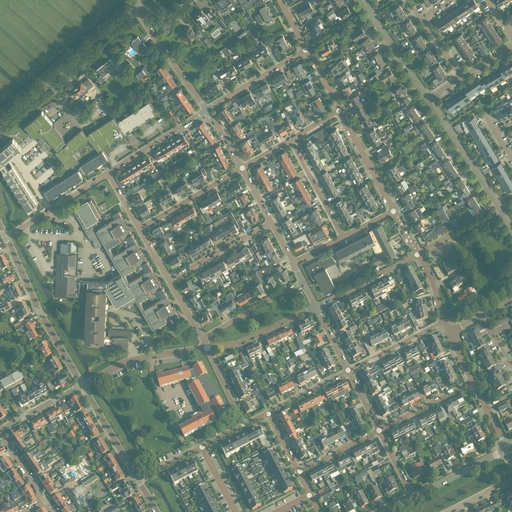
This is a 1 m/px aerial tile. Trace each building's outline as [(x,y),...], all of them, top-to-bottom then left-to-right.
[(222,14),(229,8),(222,0),(214,0),(218,4),(216,6),(222,14)] [(246,0),(240,0),(240,1),(246,8),(256,0),(250,0),(248,2),(247,1),(246,0)] [(255,17),(254,17),(257,22),(258,22),(258,23),(260,22),(265,20),(266,22),(273,18),(268,8),(268,9),(263,1),(260,3),(259,0),(255,3),(260,12),(256,14),(256,15),(254,16),(255,17)] [(344,2),(342,0),(334,0),(332,2),(334,6),(333,6),(334,8),(344,2)] [(473,9),(478,6),(473,0),(470,0),(468,1),(473,9)] [(468,1),(463,4),(469,12),(470,13),(474,10),(473,9),(468,1)] [(308,2),(298,8),(301,14),(312,8),(308,2)] [(463,4),(459,7),(464,15),(469,12),(463,4)] [(395,15),(403,10),(399,5),(395,8),(394,7),(391,9),(395,15)] [(347,7),(338,13),(339,15),(340,15),(343,18),(351,12),(347,7)] [(464,15),(459,7),(454,11),(460,18),(464,15)] [(202,10),(201,10),(200,12),(199,12),(198,13),(195,15),(196,15),(204,25),(210,20),(208,18),(209,17),(210,18),(214,14),(209,9),(205,12),(204,13),(202,10)] [(403,10),(395,15),(397,18),(394,20),(396,23),(396,22),(398,24),(403,20),(402,18),(406,15),(403,10)] [(460,18),(454,11),(450,14),(455,21),(460,18)] [(450,14),(446,16),(451,24),(455,21),(450,14)] [(446,16),(441,19),(446,27),(451,24),(446,16)] [(482,27),(489,22),(486,17),(478,22),(482,27)] [(317,18),(306,24),(308,27),(310,27),(313,33),(312,34),(314,38),(325,32),(322,28),(321,29),(317,23),(319,22),(317,18)] [(446,27),(441,19),(437,23),(438,24),(434,26),(438,32),(441,30),(442,30),(446,27)] [(403,20),(398,24),(403,32),(413,25),(409,20),(405,23),(403,20)] [(492,26),(489,22),(482,27),(485,31),(492,26)] [(416,30),(413,25),(403,32),(405,30),(408,35),(405,37),(407,39),(414,35),(412,33),(416,30)] [(492,26),(485,31),(488,36),(495,31),(492,26)] [(184,35),(183,37),(189,42),(192,38),(193,38),(197,33),(200,36),(202,34),(197,29),(195,31),(189,27),(183,34),(184,35)] [(361,28),(351,35),(355,40),(359,38),(360,39),(366,35),(361,28)] [(498,35),(495,31),(488,36),(491,40),(498,35)] [(339,32),(333,36),(335,39),(338,37),(341,41),(344,39),(339,32)] [(456,44),(464,38),(461,34),(453,39),(456,44)] [(414,35),(407,39),(409,42),(413,47),(423,40),(419,35),(415,37),(414,35)] [(502,40),(498,35),(491,40),(494,45),(502,40)] [(130,40),(127,42),(132,47),(133,46),(138,53),(144,49),(143,48),(146,45),(137,36),(131,41),(130,40)] [(283,48),(274,53),(275,56),(283,52),(289,48),(283,36),(278,39),(283,48)] [(363,48),(371,42),(368,37),(362,41),(361,39),(356,42),(357,45),(360,43),(363,48)] [(206,38),(203,40),(209,48),(212,46),(206,38)] [(267,41),(266,38),(260,41),(264,47),(260,49),(264,56),(265,56),(267,55),(267,54),(270,53),(269,51),(272,49),(269,44),(267,41)] [(464,38),(456,44),(459,48),(467,43),(464,38)] [(328,45),(320,49),(323,55),(335,49),(332,45),(335,44),(333,40),(329,43),(330,44),(328,45)] [(423,40),(413,47),(416,51),(418,54),(423,50),(422,47),(426,44),(423,40)] [(371,42),(363,48),(366,52),(363,53),(365,56),(370,53),(369,50),(374,47),(371,42)] [(470,47),(467,43),(459,48),(462,52),(470,47)] [(346,44),(339,47),(342,53),(349,49),(346,44)] [(479,48),(478,48),(484,57),(487,55),(481,46),(479,48)] [(470,47),(462,52),(466,57),(473,52),(470,47)] [(264,56),(260,49),(254,52),(259,60),(259,59),(259,60),(262,58),(264,56)] [(423,50),(418,54),(417,55),(418,57),(419,56),(420,58),(422,58),(424,57),(425,59),(433,54),(429,49),(425,52),(423,50)] [(374,62),(381,58),(378,52),(374,55),(372,52),(365,57),(369,62),(372,60),(374,62)] [(473,52),(466,57),(469,62),(477,56),(473,52)] [(433,54),(425,59),(428,64),(426,66),(427,69),(428,69),(434,65),(432,62),(436,59),(433,54)] [(243,59),(247,66),(248,67),(250,65),(252,63),(248,56),(243,59)] [(103,63),(109,70),(114,66),(118,71),(123,66),(119,62),(116,65),(110,58),(103,63)] [(337,60),(329,65),(334,75),(338,72),(339,72),(348,65),(345,58),(343,60),(341,58),(338,61),(337,60)] [(381,58),(374,62),(376,66),(373,68),(376,73),(383,69),(381,66),(385,63),(381,58)] [(247,66),(243,59),(237,63),(241,70),(242,70),(245,68),(247,66)] [(109,70),(103,63),(103,64),(103,63),(96,69),(97,69),(95,70),(100,75),(97,78),(101,82),(105,79),(103,76),(109,71),(109,70)] [(293,67),(295,70),(297,73),(303,69),(300,63),(293,67)] [(159,74),(166,69),(162,64),(156,69),(159,74)] [(225,70),(229,77),(230,76),(230,77),(233,75),(232,75),(235,73),(235,74),(238,72),(233,65),(231,66),(229,64),(226,66),(228,68),(225,70)] [(428,69),(427,69),(426,70),(428,73),(430,72),(433,73),(434,72),(435,74),(443,69),(439,64),(435,67),(434,65),(428,69)] [(510,75),(504,66),(499,69),(500,71),(504,78),(510,75)] [(142,69),(136,74),(139,79),(146,74),(142,69)] [(169,74),(166,69),(159,74),(162,79),(163,79),(169,74)] [(303,69),(297,73),(298,75),(300,78),(306,75),(303,69)] [(381,70),(375,75),(378,79),(382,76),(385,81),(387,80),(388,80),(389,82),(395,78),(393,76),(394,75),(390,69),(383,73),(381,70)] [(443,69),(435,74),(437,77),(432,80),(434,82),(435,85),(443,79),(442,77),(446,74),(443,69)] [(227,79),(227,78),(229,77),(225,70),(220,73),(223,78),(224,80),(225,80),(227,79)] [(500,71),(495,74),(501,83),(506,80),(504,78),(500,71)] [(283,73),(277,76),(281,83),(287,79),(289,83),(292,82),(290,79),(291,79),(289,77),(287,74),(285,75),(283,73)] [(346,73),(336,79),(339,84),(352,77),(351,74),(347,76),(346,73)] [(163,79),(162,79),(161,80),(162,83),(164,81),(166,84),(173,79),(169,74),(163,79)] [(501,83),(495,74),(490,77),(496,86),(501,83)] [(281,83),(277,76),(272,79),(276,86),(281,83)] [(496,86),(490,77),(485,79),(487,83),(485,85),(489,91),(492,90),(491,88),(496,86)] [(84,81),(90,88),(93,85),(88,79),(84,81)] [(176,84),(173,79),(166,84),(168,87),(166,88),(168,91),(171,90),(170,88),(176,84)] [(478,79),(473,83),(479,91),(484,88),(487,93),(489,91),(485,85),(483,86),(478,79)] [(299,94),(313,86),(309,80),(303,84),(305,87),(295,92),(296,95),(299,94)] [(75,87),(83,96),(85,94),(82,91),(83,91),(82,90),(86,88),(81,82),(75,87)] [(216,83),(205,90),(208,96),(219,90),(216,83)] [(267,83),(261,86),(265,93),(270,89),(267,83)] [(349,86),(342,90),(345,95),(358,88),(355,83),(349,86)] [(479,91),(473,83),(469,86),(474,95),(479,91)] [(265,93),(261,86),(255,90),(259,96),(262,94),(266,100),(270,97),(268,94),(266,95),(265,93)] [(313,86),(299,94),(300,96),(307,92),(309,96),(316,92),(313,86)] [(398,98),(407,92),(405,90),(406,89),(404,88),(403,89),(401,86),(393,91),(398,98)] [(474,95),(469,86),(464,89),(465,92),(465,91),(469,98),(470,98),(474,95)] [(83,96),(75,87),(69,91),(74,97),(78,95),(79,94),(81,97),(83,96)] [(291,91),(293,90),(291,87),(290,88),(287,89),(286,90),(287,93),(291,99),(294,97),(294,96),(291,91)] [(177,99),(183,94),(180,89),(174,93),(169,96),(171,98),(175,96),(177,99)] [(356,109),(363,106),(365,104),(364,101),(361,102),(357,94),(359,93),(358,91),(351,94),(353,97),(348,100),(351,106),(353,104),(356,109)] [(465,92),(460,95),(466,103),(471,100),(470,98),(469,98),(465,91),(465,92)] [(407,92),(398,98),(403,105),(410,100),(408,97),(410,96),(409,94),(408,95),(407,92)] [(250,93),(244,96),(251,106),(256,103),(255,102),(254,99),(250,93)] [(183,94),(177,99),(180,103),(178,105),(173,108),(174,108),(187,99),(183,94)] [(460,95),(456,98),(461,107),(466,103),(460,95)] [(244,96),(238,100),(242,106),(244,109),(247,107),(249,110),(252,108),(251,106),(244,96)] [(310,110),(322,103),(319,97),(312,101),(310,102),(312,105),(308,107),(309,110),(310,110)] [(456,98),(451,101),(457,110),(461,107),(456,98)] [(190,104),(187,99),(174,108),(174,109),(176,108),(177,108),(181,105),(184,108),(190,104)] [(39,137),(40,139),(44,143),(50,148),(53,146),(56,149),(57,150),(55,152),(69,167),(70,166),(73,168),(78,164),(77,162),(76,161),(77,160),(78,160),(72,153),(89,139),(99,151),(99,150),(101,149),(101,150),(106,146),(107,147),(110,145),(110,144),(115,141),(122,137),(122,136),(127,133),(130,132),(130,131),(134,128),(134,129),(139,126),(139,125),(146,120),(147,121),(152,117),(155,114),(152,109),(154,109),(149,101),(118,122),(114,117),(109,120),(102,124),(102,125),(97,128),(97,127),(94,130),(89,134),(87,136),(82,130),(77,134),(77,133),(70,138),(71,139),(66,143),(65,141),(63,139),(63,138),(54,128),(52,125),(51,126),(50,125),(53,123),(42,111),(25,125),(36,137),(38,136),(39,137)] [(86,101),(79,107),(81,110),(89,104),(86,101)] [(457,110),(451,101),(446,105),(452,113),(457,110)] [(271,103),(263,108),(266,112),(274,108),(271,103)] [(310,110),(309,110),(304,113),(307,119),(312,116),(310,113),(313,111),(315,114),(325,109),(322,103),(310,110)] [(502,103),(497,105),(504,118),(506,116),(506,115),(508,114),(504,105),(502,103)] [(190,104),(184,108),(187,113),(194,109),(190,104)] [(409,116),(418,111),(414,105),(404,111),(405,113),(407,113),(409,116)] [(504,118),(497,105),(492,108),(493,110),(498,119),(500,118),(501,119),(504,118)] [(356,109),(353,110),(357,116),(359,115),(361,117),(368,114),(363,106),(356,109)] [(226,107),(219,112),(223,117),(232,111),(234,110),(232,108),(232,107),(228,110),(226,107)] [(295,112),(292,114),(298,125),(304,121),(298,110),(296,108),(294,109),(294,110),(295,112)] [(289,121),(291,125),(293,123),(285,110),(283,111),(283,112),(288,120),(285,121),(284,120),(281,121),(282,122),(279,124),(281,126),(283,125),(289,121)] [(232,111),(223,117),(225,120),(224,120),(226,123),(226,122),(227,122),(233,118),(234,120),(236,118),(235,116),(236,116),(233,113),(232,111)] [(418,111),(409,116),(412,120),(411,121),(412,123),(421,116),(418,111)] [(368,114),(361,117),(362,119),(359,121),(363,127),(365,125),(367,128),(375,123),(376,123),(377,122),(376,120),(372,122),(368,114)] [(469,131),(479,125),(474,116),(464,122),(469,131)] [(272,119),(269,120),(273,127),(277,133),(280,131),(278,128),(276,125),(272,119)] [(293,128),(291,125),(289,121),(283,125),(287,131),(293,128)] [(200,131),(206,127),(203,122),(191,130),(193,132),(198,128),(200,131)] [(234,133),(240,129),(239,127),(241,126),(238,122),(237,123),(230,127),(234,133)] [(418,127),(416,128),(419,133),(421,135),(423,133),(430,129),(428,126),(429,126),(428,123),(427,124),(425,122),(418,127)] [(283,125),(281,126),(278,128),(280,131),(282,135),(287,131),(283,125)] [(479,125),(469,131),(474,139),(484,133),(479,125)] [(206,127),(200,131),(202,134),(196,138),(197,139),(209,131),(206,127)] [(334,130),(328,133),(331,139),(340,134),(340,133),(339,134),(338,132),(339,132),(337,128),(336,129),(334,130)] [(240,129),(234,133),(237,138),(244,134),(240,129)] [(267,134),(271,141),(276,138),(271,129),(268,132),(269,133),(267,134)] [(369,139),(381,133),(379,130),(376,132),(374,129),(366,133),(369,139)] [(435,136),(430,129),(423,133),(428,140),(435,136)] [(209,131),(197,139),(198,141),(204,137),(206,140),(213,135),(209,131)] [(381,133),(369,139),(373,145),(380,141),(378,138),(386,134),(385,131),(381,133)] [(489,141),(484,133),(474,139),(479,147),(489,141)] [(271,141),(267,134),(261,138),(265,144),(271,141)] [(342,137),(340,134),(331,139),(334,144),(342,140),(341,138),(342,137)] [(183,135),(178,138),(182,145),(184,148),(189,145),(187,142),(183,135)] [(213,135),(206,140),(208,142),(206,144),(204,146),(206,149),(208,148),(207,146),(216,140),(213,135)] [(178,138),(173,142),(179,151),(181,149),(180,147),(182,145),(178,138)] [(13,139),(0,149),(0,164),(0,165),(4,170),(2,171),(29,213),(39,206),(24,183),(26,182),(15,163),(8,167),(4,161),(20,147),(13,139)] [(308,152),(314,148),(311,143),(312,142),(311,139),(305,143),(304,143),(306,146),(305,146),(308,152)] [(243,149),(250,146),(247,140),(240,144),(243,149)] [(342,140),(334,144),(332,145),(333,146),(333,147),(335,146),(337,149),(345,145),(342,140)] [(430,146),(427,147),(432,154),(435,152),(441,148),(437,141),(430,145),(431,145),(430,146)] [(489,141),(479,147),(484,156),(494,150),(489,141)] [(179,151),(173,142),(168,145),(173,152),(176,150),(177,152),(179,151)] [(386,142),(384,143),(385,145),(382,147),(384,151),(377,154),(381,161),(388,158),(389,158),(392,156),(389,149),(391,148),(388,143),(387,144),(386,142)] [(173,152),(168,145),(163,148),(169,157),(171,155),(170,153),(173,152)] [(215,154),(222,150),(219,145),(213,148),(212,147),(206,150),(208,153),(213,150),(215,154)] [(345,145),(337,149),(340,155),(337,156),(334,158),(336,160),(339,159),(349,153),(345,145)] [(253,151),(250,146),(243,149),(247,155),(253,151)] [(169,157),(163,148),(159,151),(163,158),(166,156),(167,158),(169,157)] [(316,152),(314,148),(308,152),(311,157),(323,151),(322,149),(316,152)] [(446,155),(441,148),(435,152),(439,159),(446,155)] [(326,149),(323,151),(311,157),(314,163),(321,159),(319,157),(324,154),(324,153),(327,151),(326,149)] [(222,150),(215,154),(216,156),(210,159),(212,161),(224,155),(222,150)] [(494,150),(484,156),(489,164),(499,158),(494,150)] [(79,169),(44,192),(49,200),(82,178),(80,175),(84,173),(85,174),(107,160),(102,151),(78,167),(79,169)] [(163,158),(159,151),(153,154),(158,161),(163,158)] [(281,160),(288,156),(285,151),(278,155),(281,160)] [(351,156),(349,153),(339,159),(340,162),(343,160),(346,166),(354,162),(351,156)] [(227,160),(224,155),(212,161),(213,163),(218,160),(220,164),(227,160)] [(291,162),(288,156),(281,160),(284,166),(291,162)] [(143,160),(149,169),(152,167),(153,169),(156,167),(156,166),(155,166),(154,166),(156,165),(154,163),(153,164),(153,163),(152,163),(148,157),(143,160)] [(277,166),(275,163),(273,159),(267,162),(270,167),(271,169),(274,168),(277,166)] [(323,165),(321,159),(314,163),(317,169),(318,168),(320,170),(333,163),(332,162),(327,164),(327,163),(323,165)] [(441,164),(438,166),(442,171),(443,170),(444,172),(453,166),(449,159),(442,163),(442,164),(441,164)] [(149,169),(143,160),(139,163),(143,170),(144,172),(149,169)] [(227,160),(220,164),(216,166),(217,168),(216,168),(218,171),(222,168),(222,169),(229,165),(227,160)] [(291,162),(284,166),(287,171),(294,167),(291,162)] [(354,162),(346,166),(349,171),(357,167),(354,162)] [(496,176),(506,170),(501,162),(491,167),(496,176)] [(143,170),(139,163),(134,166),(138,173),(143,170)] [(333,163),(320,170),(321,173),(320,174),(323,180),(330,176),(329,176),(333,174),(331,172),(328,174),(327,170),(335,166),(333,163)] [(264,171),(261,165),(254,169),(257,175),(264,171)] [(389,175),(403,167),(402,165),(397,167),(395,165),(386,170),(389,175)] [(138,173),(134,166),(128,169),(133,176),(134,179),(140,175),(138,173)] [(453,166),(444,172),(448,179),(450,178),(451,177),(451,178),(458,174),(453,166)] [(196,167),(193,169),(195,172),(196,174),(200,182),(206,178),(204,176),(207,174),(203,168),(200,169),(201,171),(199,173),(196,167)] [(287,171),(290,177),(286,179),(287,181),(295,177),(294,174),(297,173),(294,167),(287,171)] [(360,173),(357,167),(349,171),(352,177),(360,173)] [(403,167),(389,175),(393,183),(398,180),(397,177),(401,175),(399,172),(405,169),(403,167)] [(211,168),(206,170),(211,179),(215,177),(211,170),(212,170),(211,168)] [(128,169),(124,172),(128,179),(133,176),(128,169)] [(264,171),(257,175),(260,180),(267,176),(265,173),(267,172),(265,170),(264,171)] [(506,170),(496,176),(501,184),(511,178),(506,170)] [(128,179),(124,172),(119,175),(120,177),(116,179),(122,187),(125,185),(124,182),(128,179)] [(190,176),(187,177),(191,184),(193,182),(195,185),(200,182),(196,174),(195,172),(189,175),(190,176)] [(360,173),(352,177),(357,185),(362,182),(361,179),(363,178),(360,173)] [(270,181),(267,176),(260,180),(263,185),(270,181)] [(330,176),(323,180),(326,185),(332,181),(330,176)] [(180,184),(185,191),(190,188),(188,185),(191,184),(187,177),(184,179),(185,181),(180,184)] [(297,180),(295,177),(287,181),(289,184),(293,182),(295,187),(303,183),(300,178),(297,180)] [(456,191),(465,185),(461,178),(454,182),(457,187),(454,188),(456,191)] [(511,189),(511,179),(511,178),(501,184),(506,193),(511,189)] [(408,190),(416,186),(414,184),(408,187),(405,180),(401,182),(401,181),(394,185),(398,193),(405,189),(407,188),(408,190)] [(172,182),(169,183),(175,193),(177,192),(179,195),(185,191),(180,184),(178,181),(176,183),(178,185),(175,187),(172,182)] [(233,193),(242,188),(237,181),(232,183),(234,186),(230,188),(233,193)] [(270,181),(263,185),(266,191),(269,189),(271,192),(278,188),(276,185),(273,187),(270,181)] [(332,181),(326,185),(329,190),(335,187),(332,181)] [(362,182),(357,185),(361,193),(369,189),(366,184),(364,185),(362,182)] [(167,188),(162,191),(168,201),(174,198),(172,195),(175,193),(169,183),(166,185),(167,188)] [(305,189),(303,183),(295,187),(298,193),(305,189)] [(416,186),(408,190),(410,192),(409,193),(401,197),(404,203),(415,197),(412,192),(417,189),(419,187),(418,185),(416,186)] [(465,185),(456,191),(457,193),(456,193),(459,198),(462,196),(463,196),(470,192),(465,185)] [(134,196),(132,198),(135,204),(143,200),(141,196),(143,195),(142,192),(145,190),(143,187),(133,193),(134,196)] [(335,187),(329,190),(332,196),(333,195),(335,198),(342,194),(341,191),(338,192),(335,187)] [(308,194),(305,189),(298,193),(301,198),(308,194)] [(372,195),(369,189),(361,193),(364,199),(372,195)] [(158,195),(155,196),(159,203),(161,201),(163,204),(168,201),(162,191),(160,192),(161,195),(159,197),(158,195)] [(217,193),(212,196),(215,203),(216,202),(219,200),(220,201),(221,200),(222,200),(219,195),(217,193)] [(278,193),(272,196),(273,199),(271,200),(274,205),(281,201),(278,196),(279,195),(278,193)] [(244,194),(236,198),(240,207),(244,205),(243,204),(249,201),(247,197),(246,198),(244,194)] [(300,199),(299,199),(300,201),(302,200),(304,203),(301,205),(303,211),(311,207),(308,201),(311,199),(308,194),(301,198),(300,199)] [(342,194),(335,198),(336,201),(334,202),(337,207),(344,203),(347,202),(346,200),(343,201),(341,197),(343,196),(342,194)] [(372,195),(364,199),(367,204),(375,200),(372,195)] [(215,203),(212,196),(206,199),(212,208),(215,206),(217,210),(219,208),(216,202),(215,203)] [(234,196),(227,201),(229,204),(229,205),(230,206),(231,201),(236,199),(234,196)] [(471,207),(478,203),(473,196),(467,200),(470,205),(467,207),(468,209),(471,207)] [(417,202),(415,197),(404,203),(407,208),(414,204),(416,203),(417,206),(424,202),(423,199),(417,202)] [(141,208),(138,209),(142,216),(150,212),(148,208),(150,206),(149,203),(151,202),(150,199),(140,205),(141,208)] [(201,202),(203,206),(206,211),(208,209),(208,210),(212,208),(206,199),(201,202)] [(75,282),(76,254),(71,254),(71,242),(67,242),(67,243),(61,242),(60,253),(57,253),(56,295),(82,296),(82,291),(87,292),(85,341),(90,342),(90,343),(99,343),(99,342),(104,342),(104,338),(113,339),(112,347),(128,348),(128,339),(131,339),(131,331),(109,330),(109,336),(104,336),(106,291),(116,308),(121,305),(123,307),(136,300),(150,325),(152,328),(154,327),(154,328),(172,318),(174,322),(180,319),(179,318),(180,317),(178,315),(177,315),(175,310),(174,311),(173,309),(170,303),(169,303),(168,301),(169,301),(167,296),(167,295),(166,294),(166,293),(165,293),(164,291),(164,290),(164,289),(163,289),(163,288),(162,288),(160,283),(158,284),(157,282),(158,282),(155,276),(154,276),(153,274),(154,274),(152,269),(151,268),(152,268),(150,266),(149,264),(148,261),(147,262),(147,261),(144,257),(143,257),(142,255),(143,255),(139,249),(138,248),(139,247),(136,242),(136,241),(135,239),(133,237),(134,237),(133,235),(132,235),(132,234),(129,230),(128,230),(127,229),(128,228),(124,222),(123,222),(122,221),(123,220),(121,216),(121,215),(120,212),(119,213),(119,211),(113,215),(115,218),(97,229),(98,230),(97,231),(96,230),(98,234),(99,235),(98,236),(92,227),(97,224),(95,221),(97,220),(101,218),(91,200),(87,202),(85,203),(84,202),(78,206),(79,207),(73,210),(90,240),(92,239),(93,241),(92,242),(96,248),(104,244),(121,274),(108,281),(108,282),(107,283),(107,282),(106,282),(88,281),(87,281),(87,283),(82,283),(82,282),(83,282),(83,281),(80,281),(80,282),(80,283),(75,282)] [(378,206),(375,200),(367,204),(368,206),(370,210),(378,206)] [(281,201),(274,205),(276,211),(284,207),(281,201)] [(344,203),(337,207),(340,213),(347,209),(344,203)] [(482,210),(478,203),(471,207),(475,214),(473,216),(474,218),(481,215),(479,212),(482,210)] [(187,210),(191,216),(192,218),(198,215),(196,212),(193,207),(187,210)] [(248,217),(255,213),(252,207),(245,211),(242,212),(246,218),(248,217)] [(284,207),(276,211),(280,216),(282,215),(284,218),(294,212),(294,211),(289,214),(288,212),(287,213),(284,207)] [(415,209),(408,213),(412,220),(421,216),(422,218),(429,214),(427,212),(422,215),(421,213),(422,212),(419,207),(415,209)] [(443,207),(436,211),(442,222),(449,219),(443,207)] [(312,218),(319,214),(316,208),(311,211),(309,209),(300,214),(303,219),(305,218),(305,217),(308,216),(311,215),(312,218)] [(351,214),(350,214),(347,209),(340,213),(344,218),(351,214)] [(187,210),(182,213),(187,222),(188,221),(186,219),(191,216),(187,210)] [(206,211),(203,213),(209,223),(212,221),(206,211)] [(228,226),(232,233),(238,230),(236,228),(239,226),(231,212),(228,214),(229,217),(230,216),(232,220),(231,221),(233,224),(228,226)] [(294,212),(284,218),(285,220),(282,221),(285,227),(296,221),(296,220),(292,222),(289,217),(296,214),(294,212)] [(351,214),(344,218),(347,224),(353,220),(352,216),(357,214),(356,212),(353,213),(350,214),(351,214)] [(182,213),(177,216),(181,222),(183,221),(185,223),(187,222),(182,213)] [(258,219),(255,213),(248,217),(251,222),(258,219)] [(319,214),(312,218),(316,225),(323,221),(319,214)] [(181,222),(177,216),(172,219),(175,225),(172,226),(172,227),(174,230),(179,238),(182,237),(181,235),(177,228),(180,227),(178,224),(181,222)] [(416,230),(417,230),(418,232),(425,228),(428,226),(424,219),(414,224),(416,227),(414,227),(416,230)] [(428,230),(421,233),(425,241),(453,226),(449,219),(442,222),(438,225),(428,230)] [(296,221),(285,227),(288,232),(291,231),(292,233),(291,234),(292,237),(302,231),(296,221)] [(322,232),(327,229),(324,224),(319,226),(322,232)] [(160,226),(153,231),(156,236),(159,234),(160,237),(165,234),(163,232),(166,230),(164,228),(163,225),(160,227),(160,226)] [(232,233),(228,226),(226,228),(224,225),(222,227),(223,229),(227,236),(232,233)] [(370,233),(335,251),(340,260),(371,244),(377,255),(372,257),(376,263),(388,257),(388,258),(395,254),(381,225),(373,229),(369,231),(370,233)] [(309,231),(306,233),(309,239),(310,241),(309,241),(311,244),(330,234),(327,229),(322,232),(319,226),(316,228),(312,230),(310,231),(309,232),(309,231)] [(223,229),(218,232),(222,239),(227,236),(223,229)] [(222,239),(218,232),(213,235),(217,242),(222,239)] [(309,239),(306,233),(305,232),(292,239),(294,244),(293,245),(296,250),(308,244),(306,241),(309,239)] [(196,236),(194,237),(196,241),(197,240),(199,243),(203,250),(208,247),(204,240),(203,238),(200,240),(199,239),(198,239),(196,236)] [(204,240),(208,247),(213,244),(209,237),(204,240)] [(264,246),(271,242),(268,237),(261,241),(262,244),(258,246),(260,249),(264,246)] [(165,240),(160,243),(163,249),(169,246),(169,245),(172,244),(168,238),(165,239),(165,240)] [(274,248),(271,242),(264,246),(266,251),(274,248)] [(199,243),(194,246),(198,253),(203,250),(199,243)] [(190,248),(188,249),(192,256),(198,253),(194,246),(193,244),(192,244),(190,245),(190,246),(190,248)] [(169,246),(163,249),(167,254),(171,252),(172,253),(175,252),(172,248),(171,249),(169,246)] [(248,247),(242,250),(246,257),(252,254),(249,249),(248,247)] [(257,263),(259,261),(256,255),(255,255),(251,247),(249,249),(252,254),(251,254),(252,256),(253,256),(257,263)] [(274,248),(266,251),(269,257),(276,253),(274,248)] [(242,262),(248,259),(246,257),(242,250),(237,253),(242,262)] [(242,262),(237,253),(232,256),(236,263),(239,261),(240,263),(242,262)] [(276,253),(269,257),(266,259),(269,264),(263,267),(265,270),(277,264),(276,260),(279,258),(276,253)] [(177,257),(170,261),(174,267),(181,262),(179,259),(182,258),(180,254),(177,256),(177,257)] [(333,259),(331,254),(318,261),(317,260),(306,266),(315,285),(319,284),(324,293),(335,287),(325,268),(336,263),(334,259),(333,259)] [(451,278),(463,272),(458,261),(455,262),(453,258),(455,257),(454,255),(450,257),(439,263),(441,267),(443,266),(448,276),(450,275),(451,278)] [(0,265),(2,270),(9,267),(3,256),(0,257),(0,265)] [(236,263),(232,256),(227,259),(231,266),(236,263)] [(223,261),(218,264),(222,271),(227,268),(223,261)] [(222,271),(218,264),(213,267),(217,274),(217,273),(222,271)] [(280,265),(275,268),(276,271),(278,271),(280,275),(277,277),(280,281),(283,280),(289,276),(285,269),(283,270),(280,265)] [(213,267),(208,270),(213,279),(216,278),(218,281),(219,280),(221,279),(219,275),(218,276),(217,273),(217,274),(213,267)] [(407,277),(414,273),(411,268),(404,272),(407,277)] [(213,279),(208,270),(202,273),(206,280),(209,278),(211,282),(214,281),(213,279)] [(261,278),(256,271),(252,273),(256,279),(255,280),(251,283),(256,291),(257,290),(259,293),(264,291),(260,283),(262,281),(261,278)] [(463,272),(451,278),(453,281),(449,283),(453,290),(463,284),(460,278),(465,276),(463,272)] [(11,273),(0,278),(3,284),(10,281),(11,282),(14,280),(13,280),(14,280),(11,273)] [(417,279),(414,273),(407,277),(409,282),(417,279)] [(272,275),(266,278),(271,287),(277,283),(272,275)] [(187,281),(181,285),(184,290),(187,289),(187,290),(190,288),(192,290),(197,287),(195,283),(192,284),(191,283),(192,283),(190,279),(187,281)] [(392,279),(387,282),(390,289),(395,286),(392,279)] [(420,284),(417,279),(409,282),(412,288),(420,284)] [(390,289),(387,282),(381,285),(385,291),(390,289)] [(420,284),(412,288),(414,291),(413,291),(413,292),(414,293),(413,294),(415,297),(417,297),(425,294),(422,289),(423,289),(420,284)] [(381,285),(376,288),(380,297),(386,294),(384,291),(385,291),(381,285)] [(12,295),(19,292),(16,286),(5,291),(8,297),(11,295),(12,295)] [(457,299),(455,301),(457,304),(460,303),(468,299),(470,298),(474,296),(472,293),(475,292),(473,287),(466,291),(464,292),(465,295),(457,299)] [(380,297),(376,288),(370,291),(374,297),(375,300),(380,297)] [(200,300),(200,299),(195,291),(189,294),(191,297),(188,299),(192,304),(200,300)] [(19,292),(12,295),(11,295),(12,299),(9,300),(10,302),(22,297),(19,292)] [(226,301),(230,310),(236,307),(234,303),(236,302),(234,298),(231,293),(231,292),(227,293),(227,296),(229,300),(226,301)] [(243,295),(242,292),(237,295),(239,297),(238,298),(241,304),(247,300),(243,295)] [(249,292),(243,295),(247,300),(252,297),(249,292)] [(360,296),(363,302),(368,300),(365,293),(360,296)] [(360,296),(354,299),(358,305),(363,302),(360,296)] [(200,300),(192,304),(195,310),(197,309),(198,312),(204,308),(205,307),(202,302),(203,301),(201,299),(200,299),(200,300)] [(217,299),(214,300),(219,308),(221,311),(223,310),(225,313),(230,310),(226,301),(220,304),(217,299)] [(354,299),(349,302),(351,306),(352,308),(351,308),(352,312),(357,310),(356,309),(359,308),(358,305),(354,299)] [(27,309),(24,303),(14,308),(16,314),(17,313),(27,309)] [(216,304),(212,306),(214,310),(215,309),(219,316),(222,314),(218,307),(216,304)] [(401,304),(399,305),(398,305),(398,306),(404,316),(406,315),(402,306),(401,304)] [(387,310),(385,306),(383,307),(382,305),(377,307),(380,313),(387,310)] [(332,316),(339,312),(336,307),(329,311),(332,316)] [(29,315),(27,309),(17,313),(20,321),(24,319),(23,318),(29,315)] [(207,314),(199,318),(203,324),(210,320),(211,321),(213,319),(211,316),(209,312),(207,313),(207,314)] [(342,317),(339,312),(332,316),(334,321),(342,317)] [(413,316),(409,317),(413,325),(417,323),(414,318),(419,317),(419,321),(428,319),(427,313),(418,314),(413,316)] [(342,317),(334,321),(337,327),(345,323),(342,317)] [(310,320),(304,323),(308,330),(310,329),(312,333),(315,331),(310,320)] [(401,323),(405,331),(410,329),(407,321),(406,320),(403,322),(402,320),(400,321),(400,323),(401,323)] [(31,322),(25,326),(29,332),(25,334),(29,341),(33,339),(34,341),(37,338),(37,337),(32,327),(35,325),(34,322),(32,323),(31,322)] [(23,323),(14,329),(16,332),(25,326),(23,323)] [(308,330),(304,323),(298,326),(302,333),(298,335),(300,340),(301,340),(302,343),(305,342),(302,336),(305,335),(304,332),(308,330)] [(345,323),(337,327),(340,332),(347,328),(345,323)] [(398,325),(396,327),(400,334),(405,331),(401,323),(400,323),(398,324),(398,325)] [(474,343),(482,339),(478,333),(484,330),(481,323),(470,329),(472,334),(469,335),(474,343)] [(400,334),(396,327),(390,329),(394,337),(400,334)] [(290,329),(284,332),(287,339),(291,337),(292,340),(295,339),(293,335),(292,335),(290,329)] [(383,329),(378,332),(383,343),(389,340),(385,332),(383,329)] [(284,332),(278,335),(281,341),(287,339),(284,332)] [(378,332),(373,335),(378,345),(383,343),(378,332)] [(352,338),(350,333),(342,337),(343,339),(342,340),(343,343),(345,342),(352,338)] [(278,335),(272,337),(276,344),(281,341),(278,335)] [(378,345),(373,335),(365,338),(365,339),(364,339),(364,340),(366,343),(367,343),(369,349),(372,347),(372,348),(378,345)] [(276,344),(272,337),(266,340),(269,346),(270,349),(273,347),(272,346),(276,344)] [(320,337),(314,340),(317,347),(323,344),(320,337)] [(431,346),(439,342),(436,337),(426,341),(429,347),(432,346),(431,346)] [(355,344),(352,338),(345,342),(348,348),(355,344)] [(304,346),(303,344),(302,345),(300,339),(296,341),(299,347),(300,346),(302,350),(305,349),(304,346)] [(482,339),(474,343),(477,350),(480,349),(482,351),(489,347),(487,344),(485,345),(482,339)] [(37,349),(39,352),(40,351),(44,358),(51,355),(46,346),(47,346),(45,342),(42,343),(43,345),(37,349)] [(441,348),(439,342),(431,346),(432,346),(434,352),(441,348)] [(252,347),(257,357),(262,355),(267,365),(270,363),(265,352),(262,353),(258,344),(252,347)] [(356,346),(355,344),(348,348),(350,353),(359,349),(357,346),(356,346)] [(257,357),(252,347),(246,350),(250,359),(247,360),(248,364),(251,370),(251,369),(252,372),(255,370),(254,368),(255,368),(252,362),(251,360),(257,357)] [(361,347),(359,349),(350,353),(353,358),(360,355),(362,357),(365,355),(361,347)] [(489,347),(482,351),(483,354),(480,355),(484,363),(492,358),(489,352),(491,351),(489,347)] [(409,351),(413,359),(419,356),(417,354),(415,349),(414,348),(409,351)] [(434,352),(431,353),(434,359),(437,358),(444,354),(445,353),(444,350),(442,350),(441,348),(434,352)] [(269,349),(266,350),(271,360),(274,358),(269,349)] [(322,360),(330,356),(327,350),(320,354),(322,360)] [(405,353),(403,353),(406,359),(405,360),(406,363),(412,361),(411,360),(413,359),(409,351),(407,351),(404,352),(405,353)] [(225,360),(228,366),(236,363),(233,356),(225,360)] [(330,356),(322,360),(325,365),(321,367),(320,365),(317,366),(318,369),(333,362),(330,356)] [(398,356),(392,359),(397,367),(404,363),(401,358),(399,359),(398,356)] [(444,371),(451,368),(448,362),(447,363),(445,358),(436,363),(436,364),(437,365),(438,366),(438,367),(441,373),(444,371)] [(492,358),(484,363),(488,370),(491,369),(492,371),(500,367),(498,363),(496,364),(492,358)] [(52,369),(59,365),(55,359),(46,364),(49,370),(52,369)] [(392,359),(387,362),(392,371),(397,368),(396,367),(397,367),(392,359)] [(333,362),(318,369),(321,374),(324,373),(322,370),(326,367),(328,371),(331,369),(333,373),(336,371),(334,367),(335,367),(333,362)] [(392,371),(387,362),(381,365),(383,367),(380,368),(382,372),(388,369),(389,372),(392,371)] [(162,372),(156,374),(160,388),(180,382),(185,380),(187,385),(191,384),(191,383),(193,383),(194,384),(189,387),(200,408),(203,414),(200,415),(199,414),(191,418),(193,421),(179,429),(184,438),(216,421),(213,416),(217,413),(218,415),(226,411),(219,398),(219,397),(218,398),(206,374),(207,374),(207,373),(202,364),(201,363),(193,367),(194,369),(189,372),(188,368),(187,369),(182,370),(177,372),(163,375),(162,372)] [(289,371),(285,363),(277,368),(278,370),(277,371),(278,373),(279,373),(279,372),(280,372),(279,370),(278,371),(278,370),(279,370),(284,368),(286,373),(289,377),(288,378),(289,380),(293,378),(292,376),(289,372),(289,371)] [(362,374),(362,375),(361,375),(364,380),(370,377),(375,374),(378,373),(380,371),(378,366),(376,363),(373,364),(375,368),(376,370),(368,374),(367,372),(365,373),(364,372),(362,374)] [(59,365),(52,369),(54,372),(52,373),(54,375),(62,370),(59,365)] [(500,367),(492,371),(494,374),(491,375),(495,382),(503,378),(500,372),(502,371),(500,367)] [(451,368),(444,371),(446,377),(454,373),(451,368)] [(311,379),(308,372),(306,369),(303,370),(305,374),(302,375),(306,382),(311,379)] [(313,370),(308,372),(311,379),(317,377),(315,373),(316,372),(315,369),(313,370)] [(306,382),(302,375),(300,370),(297,372),(298,373),(295,375),(296,378),(300,385),(306,382)] [(234,373),(229,375),(232,382),(239,378),(242,377),(239,371),(234,373)] [(454,373),(446,377),(449,383),(451,385),(455,383),(454,381),(457,379),(454,373)] [(272,383),(268,374),(263,377),(264,379),(266,379),(267,380),(267,379),(269,385),(272,383)] [(41,375),(37,377),(42,385),(46,383),(42,377),(41,375)] [(65,376),(54,383),(55,385),(58,384),(60,388),(69,383),(65,376)] [(370,377),(364,380),(367,385),(373,382),(370,377)] [(239,378),(232,382),(235,388),(242,384),(239,378)] [(503,378),(495,382),(499,390),(502,388),(503,391),(511,387),(509,383),(506,384),(503,378)] [(376,380),(373,382),(367,385),(369,391),(376,387),(378,386),(376,380)] [(427,387),(431,393),(436,390),(435,387),(437,386),(435,380),(432,382),(431,381),(426,384),(427,387)] [(291,381),(284,385),(288,392),(294,388),(291,381)] [(346,382),(341,385),(344,391),(346,395),(347,398),(350,396),(347,390),(349,388),(346,382)] [(242,384),(235,388),(238,394),(245,390),(247,389),(244,383),(242,384)] [(35,400),(31,393),(28,395),(23,385),(20,387),(24,394),(29,403),(31,402),(32,403),(35,401),(34,400),(35,400)] [(37,390),(41,396),(43,395),(44,396),(47,395),(46,393),(47,393),(43,386),(40,388),(38,385),(35,387),(37,390)] [(288,392),(284,385),(278,388),(281,395),(288,392)] [(344,391),(341,385),(335,387),(339,394),(342,393),(343,396),(346,395),(344,391)] [(427,387),(424,388),(423,386),(421,387),(425,396),(431,393),(427,387)] [(339,394),(335,387),(330,390),(333,397),(335,400),(340,397),(339,394)] [(378,393),(376,387),(369,391),(372,396),(378,393)] [(268,389),(262,392),(264,396),(266,395),(269,401),(275,398),(271,389),(269,390),(268,389)] [(37,390),(31,393),(35,400),(36,399),(36,401),(39,399),(38,398),(41,396),(37,390)] [(248,397),(252,395),(252,394),(251,392),(246,394),(245,390),(238,394),(241,400),(248,397)] [(333,397),(330,390),(324,393),(325,394),(323,395),(325,400),(327,399),(328,400),(331,398),(333,401),(335,400),(333,397)] [(411,395),(414,401),(420,398),(416,392),(415,390),(410,393),(411,395)] [(24,394),(20,396),(19,398),(20,399),(19,400),(23,406),(29,403),(24,394)] [(262,395),(257,397),(259,401),(260,400),(262,406),(263,406),(264,410),(267,408),(263,398),(262,395)] [(411,395),(406,398),(409,404),(414,401),(411,395)] [(319,396),(314,398),(317,405),(322,402),(322,401),(324,400),(322,396),(319,397),(319,396)] [(74,407),(81,403),(81,402),(81,401),(80,400),(79,400),(78,397),(68,403),(69,405),(72,404),(74,407)] [(409,404),(406,398),(400,401),(399,397),(396,399),(399,405),(401,403),(403,407),(409,404)] [(461,397),(456,400),(459,406),(460,408),(463,406),(464,409),(467,408),(465,405),(461,397)] [(314,398),(308,401),(312,408),(317,405),(314,398)] [(384,404),(386,403),(385,400),(383,401),(381,398),(375,401),(378,407),(384,404)] [(459,406),(456,400),(450,403),(456,413),(456,411),(455,411),(454,409),(459,406)] [(312,408),(308,401),(303,404),(306,411),(312,408)] [(249,403),(243,406),(247,413),(253,411),(253,410),(256,409),(252,402),(249,404),(249,403)] [(81,403),(74,407),(76,411),(73,412),(75,414),(84,409),(81,403)] [(456,413),(450,403),(445,406),(448,412),(449,414),(452,412),(454,416),(456,419),(458,418),(456,413)] [(504,403),(497,407),(500,413),(507,409),(504,403)] [(306,411),(303,404),(297,407),(298,408),(296,409),(298,413),(300,412),(301,413),(299,414),(300,417),(308,414),(306,411)] [(387,409),(384,404),(378,407),(381,412),(387,409)] [(63,413),(62,410),(61,407),(52,412),(57,420),(58,422),(60,420),(58,417),(61,416),(62,418),(62,419),(66,417),(65,417),(66,417),(65,415),(63,413)] [(387,409),(381,412),(383,417),(394,412),(391,407),(387,409)] [(434,412),(438,418),(439,420),(444,417),(444,419),(447,417),(443,410),(441,411),(440,409),(434,412)] [(353,419),(360,415),(357,410),(351,413),(353,419)] [(57,420),(52,412),(47,415),(51,423),(57,420)] [(438,418),(434,412),(429,415),(432,421),(438,418)] [(83,423),(90,419),(87,413),(77,419),(79,421),(81,419),(83,423)] [(285,413),(278,417),(281,422),(290,418),(292,416),(292,414),(291,414),(287,416),(285,413)] [(360,415),(353,419),(356,424),(362,421),(360,415)] [(429,415),(424,418),(428,426),(433,423),(432,421),(429,415)] [(42,417),(36,421),(40,427),(46,424),(42,417)] [(290,418),(281,422),(284,427),(291,424),(289,420),(291,419),(290,418)] [(428,426),(424,418),(418,421),(421,427),(422,429),(424,428),(426,431),(426,433),(426,434),(428,435),(429,438),(433,436),(431,432),(429,428),(428,426)] [(90,419),(83,423),(80,424),(84,430),(86,428),(93,424),(90,419)] [(41,429),(36,421),(31,424),(35,430),(38,428),(38,430),(41,429)] [(362,421),(356,424),(346,429),(349,435),(352,433),(350,430),(353,428),(353,429),(358,427),(359,430),(365,426),(362,421)] [(407,425),(411,433),(414,432),(415,432),(417,432),(420,430),(416,424),(413,425),(412,423),(407,425)] [(93,424),(86,428),(90,434),(96,430),(93,424)] [(293,429),(291,424),(284,427),(287,433),(293,429)] [(287,433),(289,438),(290,438),(292,440),(296,437),(295,435),(296,435),(295,432),(300,429),(301,431),(305,429),(302,424),(299,426),(293,429),(287,433)] [(411,433),(407,425),(402,428),(406,436),(411,433)] [(340,428),(335,430),(340,440),(345,437),(344,433),(346,432),(343,426),(340,428)] [(25,431),(24,430),(22,427),(9,435),(12,440),(24,432),(25,431)] [(259,439),(264,436),(260,428),(255,430),(259,439)] [(406,436),(402,428),(396,431),(399,437),(404,434),(405,436),(406,436)] [(468,431),(472,438),(474,436),(478,442),(485,438),(479,428),(472,431),(471,430),(468,431)] [(27,430),(25,431),(24,432),(12,440),(16,444),(22,440),(20,438),(25,434),(28,432),(27,430)] [(96,430),(90,434),(92,437),(89,438),(90,441),(100,435),(96,430)] [(254,441),(259,439),(255,430),(250,433),(254,441)] [(340,440),(335,430),(332,432),(334,435),(331,436),(334,442),(340,440)] [(399,437),(396,431),(390,434),(394,440),(394,442),(397,440),(399,443),(400,443),(402,447),(399,449),(401,452),(406,450),(404,446),(402,442),(399,437)] [(268,448),(273,445),(266,432),(263,434),(264,436),(261,438),(263,442),(262,442),(264,446),(266,444),(268,448)] [(249,444),(254,441),(250,433),(245,435),(249,444)] [(245,446),(249,444),(245,435),(240,438),(245,446)] [(320,442),(317,436),(314,438),(315,441),(316,441),(318,446),(322,444),(324,448),(325,449),(328,447),(327,446),(329,445),(326,439),(324,436),(322,437),(323,440),(320,442)] [(331,436),(326,439),(329,445),(334,442),(331,436)] [(22,440),(16,444),(19,449),(32,439),(31,438),(24,443),(22,440)] [(240,449),(245,446),(240,438),(235,440),(240,449)] [(295,449),(301,446),(300,443),(302,442),(300,439),(299,440),(298,441),(297,438),(292,441),(293,443),(292,444),(295,449)] [(32,439),(19,449),(22,453),(28,449),(26,446),(30,444),(32,447),(35,444),(32,439)] [(102,440),(97,443),(96,441),(91,443),(96,451),(99,449),(106,445),(102,440)] [(235,451),(240,449),(235,440),(231,443),(235,451)] [(369,445),(372,451),(378,448),(374,442),(369,445)] [(470,442),(459,448),(463,455),(473,449),(470,442)] [(230,454),(235,451),(231,443),(226,445),(230,454)] [(449,447),(443,451),(439,444),(436,446),(437,447),(440,454),(441,456),(444,454),(447,460),(454,457),(449,447)] [(106,445),(99,449),(100,452),(96,455),(98,457),(96,458),(98,460),(105,456),(104,454),(109,451),(106,445)] [(226,445),(221,448),(225,456),(230,454),(226,445)] [(372,451),(369,445),(364,448),(368,456),(371,454),(371,456),(374,455),(372,451)] [(301,446),(295,449),(298,454),(304,451),(301,446)] [(408,455),(409,456),(417,452),(414,447),(402,454),(403,457),(408,455)] [(368,456),(364,448),(358,451),(361,457),(364,455),(366,459),(368,458),(367,456),(368,456)] [(304,451),(298,454),(301,460),(303,459),(305,462),(311,459),(307,453),(308,452),(307,450),(304,451)] [(264,455),(267,460),(275,456),(272,451),(264,455)] [(361,457),(358,451),(353,454),(354,456),(352,458),(353,461),(355,464),(357,462),(356,460),(361,457)] [(43,453),(44,452),(41,453),(40,452),(38,453),(33,457),(31,454),(25,458),(28,463),(43,453)] [(45,454),(44,452),(43,453),(28,463),(31,467),(38,463),(37,462),(40,461),(38,458),(45,454)] [(108,465),(115,461),(112,455),(102,461),(103,463),(106,462),(108,465)] [(376,455),(374,456),(377,461),(377,462),(379,464),(384,461),(383,458),(379,460),(376,455)] [(278,461),(275,456),(267,460),(269,465),(278,461)] [(0,468),(8,462),(7,460),(7,459),(6,458),(5,458),(5,457),(0,460),(0,468)] [(348,457),(342,460),(345,466),(347,469),(353,466),(354,468),(356,467),(355,464),(353,461),(351,463),(348,457)] [(439,458),(428,464),(432,470),(442,465),(439,458)] [(419,464),(410,469),(415,479),(425,474),(422,468),(424,466),(422,463),(420,459),(417,460),(419,464)] [(38,463),(31,467),(34,472),(45,464),(49,462),(52,460),(51,460),(45,464),(44,462),(40,466),(38,463)] [(64,460),(53,466),(55,469),(62,465),(62,466),(66,464),(64,460)] [(345,466),(342,460),(337,463),(340,469),(345,466)] [(118,466),(115,461),(108,465),(111,470),(118,466)] [(278,461),(269,465),(272,470),(280,466),(278,461)] [(10,464),(8,462),(0,468),(0,469),(0,470),(0,471),(2,474),(6,471),(8,472),(13,469),(11,467),(12,466),(11,464),(10,464)] [(188,464),(188,465),(193,474),(198,472),(193,462),(188,465),(188,464)] [(42,469),(47,466),(45,464),(34,472),(37,476),(44,472),(42,469)] [(335,466),(333,468),(331,464),(325,467),(330,476),(335,473),(338,472),(335,466)] [(188,465),(183,467),(188,477),(193,474),(188,465)] [(111,470),(108,472),(112,478),(114,476),(121,472),(118,466),(111,470)] [(282,470),(280,466),(272,470),(274,475),(282,470)] [(377,466),(371,470),(375,478),(377,477),(375,472),(379,470),(377,466)] [(183,467),(179,470),(184,479),(188,477),(183,467)] [(241,467),(232,472),(235,477),(243,472),(241,467)] [(330,476),(325,467),(320,470),(323,476),(324,478),(327,477),(330,476)] [(10,480),(17,475),(13,470),(8,474),(6,475),(10,480)] [(179,470),(174,472),(179,482),(184,479),(179,470)] [(285,475),(282,470),(274,475),(277,480),(285,475)] [(320,470),(314,473),(318,479),(323,476),(320,470)] [(375,478),(371,470),(366,472),(373,483),(377,481),(375,478)] [(114,476),(116,479),(114,481),(115,483),(124,477),(121,472),(114,476)] [(169,475),(174,484),(179,482),(174,472),(169,475)] [(235,477),(237,482),(246,477),(243,472),(235,477)] [(318,479),(314,473),(309,476),(312,482),(318,479)] [(21,480),(17,475),(10,480),(11,482),(13,480),(15,484),(21,480)] [(40,480),(39,481),(41,483),(41,482),(43,485),(50,480),(47,475),(40,480)] [(50,480),(43,485),(46,489),(53,485),(53,484),(51,482),(59,477),(57,475),(52,478),(50,480)] [(287,480),(285,475),(277,480),(279,484),(288,480),(287,480)] [(96,476),(82,485),(84,488),(98,479),(96,476)] [(237,482),(238,482),(240,486),(248,482),(246,477),(237,482)] [(392,479),(384,483),(387,489),(385,490),(387,494),(389,492),(389,493),(397,489),(392,479)] [(8,487),(5,490),(7,492),(9,490),(10,491),(17,486),(19,489),(24,485),(21,480),(15,484),(16,484),(13,486),(8,488),(8,487)] [(290,485),(288,480),(279,484),(282,489),(290,485)] [(57,481),(53,484),(53,485),(46,489),(51,496),(58,491),(55,488),(60,485),(57,481)] [(122,493),(131,488),(127,482),(119,487),(121,490),(120,490),(122,493)] [(251,487),(248,482),(240,486),(242,491),(251,487)] [(290,485),(282,489),(284,494),(292,490),(290,485)] [(13,499),(31,490),(29,486),(21,490),(22,492),(18,494),(18,493),(16,494),(14,491),(10,494),(13,499)] [(195,491),(197,496),(207,491),(204,486),(195,491)] [(253,492),(251,487),(242,491),(245,496),(253,492)] [(377,487),(369,491),(374,501),(381,497),(377,487)] [(134,494),(131,488),(122,493),(120,494),(124,500),(120,502),(122,505),(126,503),(125,500),(134,494)] [(31,490),(13,499),(14,501),(20,498),(24,496),(25,499),(33,494),(31,490)] [(209,496),(207,491),(197,496),(200,501),(209,496)] [(331,491),(319,496),(321,501),(333,495),(331,491)] [(361,491),(355,495),(361,507),(368,504),(361,491)] [(247,501),(256,496),(253,492),(245,496),(247,500),(247,501)] [(505,506),(511,502),(511,494),(510,495),(508,492),(504,495),(505,497),(502,498),(505,503),(504,504),(505,506)] [(33,494),(25,499),(26,501),(23,502),(17,505),(18,507),(17,507),(17,508),(35,498),(33,494)] [(62,499),(62,500),(64,498),(63,496),(61,498),(59,495),(53,499),(56,504),(62,499)] [(209,496),(200,501),(202,506),(212,501),(209,496)] [(250,506),(258,501),(256,496),(247,501),(250,506)] [(10,507),(12,511),(17,511),(14,504),(11,506),(10,503),(7,497),(5,498),(8,503),(10,507)] [(35,498),(17,508),(19,511),(22,511),(21,508),(28,505),(29,507),(37,503),(35,498)] [(349,503),(343,506),(346,511),(352,511),(355,511),(352,505),(355,504),(352,498),(348,500),(349,503)] [(62,499),(56,504),(59,508),(65,504),(67,503),(66,501),(64,502),(62,500),(62,499)] [(140,505),(140,504),(139,502),(137,500),(129,504),(131,506),(129,507),(131,510),(140,505)] [(202,506),(205,511),(214,506),(212,501),(202,506)] [(261,506),(258,501),(250,506),(253,510),(261,506)] [(4,506),(6,511),(12,511),(10,507),(8,503),(4,506)] [(334,503),(329,505),(332,510),(330,511),(329,511),(339,511),(336,507),(334,503)]
